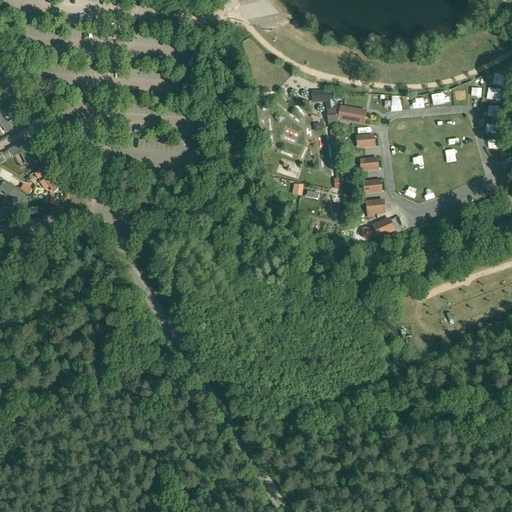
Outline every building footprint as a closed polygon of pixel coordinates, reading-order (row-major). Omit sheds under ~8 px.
[(472,88),(471,96),(481,97),(481,89),(472,88)] [(488,89),(487,99),(501,101),(501,90),(488,89)] [(328,102),(328,109),(334,109),(334,92),(313,92),(313,97),(313,103),(328,102)] [(367,97),(350,94),(348,105),(365,108),(367,97)] [(339,120),(341,108),(334,109),(328,109),(330,124),(338,123),(339,120)] [(363,124),(365,112),(341,108),(339,120),(363,124)] [(13,130),(1,111),(0,111),(0,127),(1,129),(3,128),(7,134),(13,130)] [(19,117),(12,120),(17,130),(24,127),(19,117)] [(373,137),(357,138),(358,148),(374,146),(373,137)] [(26,143),(9,151),(12,157),(13,159),(17,157),(22,155),(25,161),(28,167),(35,163),(26,143)] [(3,154),(4,157),(5,160),(12,157),(9,151),(3,154)] [(378,158),(360,160),(362,174),(380,172),(378,158)] [(47,168),(40,173),(54,194),(61,189),(47,168)] [(382,182),(363,183),(364,195),(383,194),(382,182)] [(27,197),(2,183),(0,186),(0,191),(14,200),(11,206),(19,210),(22,206),(27,197)] [(27,197),(22,206),(27,208),(32,200),(27,197)] [(385,201),(366,203),(367,217),(386,215),(385,201)] [(40,208),(30,210),(31,217),(41,215),(40,208)] [(372,226),(377,239),(395,232),(390,219),(372,226)]
